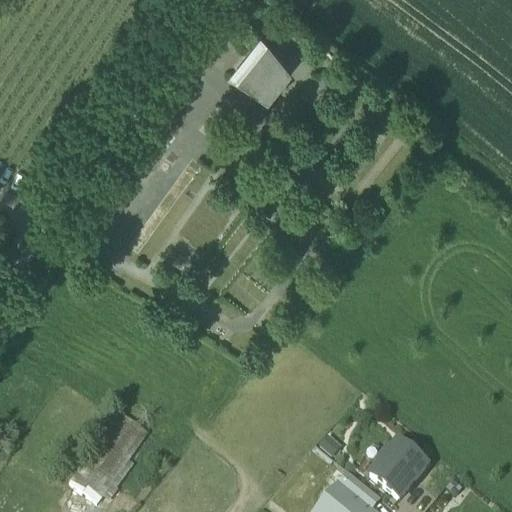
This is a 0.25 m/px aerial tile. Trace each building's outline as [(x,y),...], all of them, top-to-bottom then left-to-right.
[(287,72),(262,45),(234,80),(250,89),(247,94),(259,101),(263,96),(266,98),(287,72)] [(119,416),(69,489),(96,508),(147,435),(119,416)] [(395,447),(369,477),(398,501),(423,471),(395,447)] [(370,511),(378,503),(352,481),(343,492),(365,511),(370,511)] [(365,511),(343,492),(338,488),(318,511),(365,511)]
